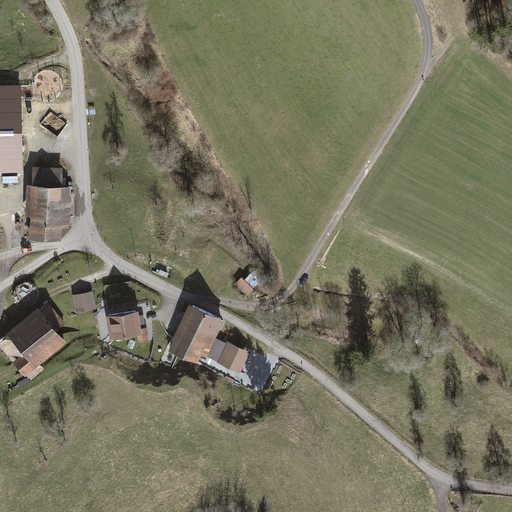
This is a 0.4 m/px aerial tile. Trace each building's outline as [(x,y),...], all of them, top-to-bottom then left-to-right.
[(49,80),(44,84),(47,89),(52,85),(49,80)] [(21,95),(0,95),(0,159),(22,159),(22,156),(30,155),(29,147),(22,147),(21,95)] [(30,219),(29,241),(60,242),(61,228),(71,228),(72,199),(69,199),(70,189),(62,189),(63,171),(32,169),(31,187),(26,187),(25,219),(30,219)] [(235,287),(249,299),(255,292),(251,288),(256,283),(250,277),(245,283),(242,280),(235,287)] [(93,293),(73,298),(77,316),(97,311),(93,293)] [(37,309),(6,335),(7,337),(0,343),(0,348),(2,351),(0,352),(0,354),(8,364),(11,362),(25,378),(66,344),(57,333),(66,325),(49,304),(39,312),(37,309)] [(189,307),(169,352),(204,368),(209,358),(217,361),(214,368),(239,379),(251,353),(225,342),(224,344),(216,340),(224,322),(189,307)] [(137,309),(106,314),(107,318),(99,319),(101,332),(109,331),(110,340),(139,336),(140,345),(149,343),(147,330),(140,331),(137,309)] [(272,372),(267,369),(258,380),(263,383),(272,372)]
